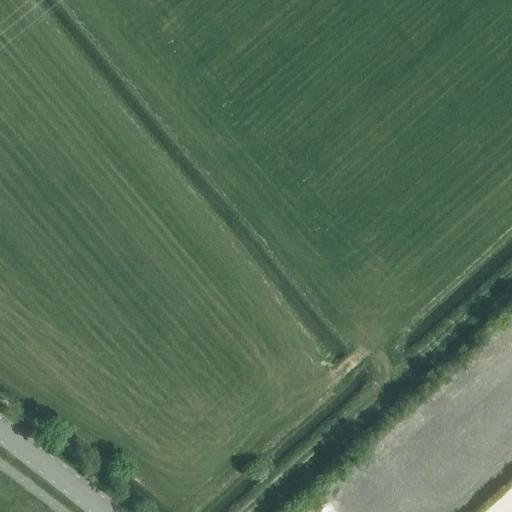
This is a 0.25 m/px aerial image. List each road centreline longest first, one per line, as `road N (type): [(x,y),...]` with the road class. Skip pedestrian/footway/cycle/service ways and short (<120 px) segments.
road 1 (track): [(245,511),(384,386),(376,354)]
road 2 (track): [(384,386),(511,274)]
road 3 (tertiary): [(0,431),(103,511)]
